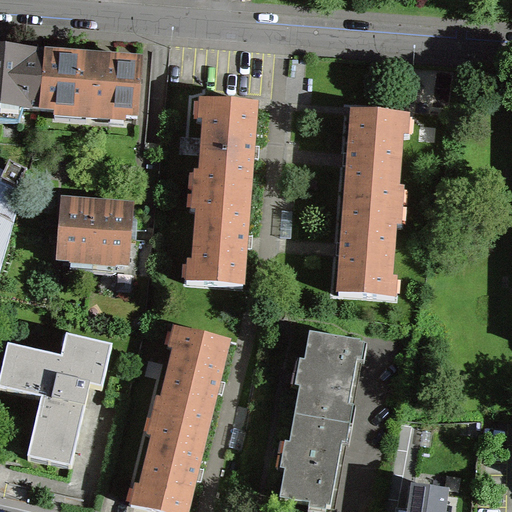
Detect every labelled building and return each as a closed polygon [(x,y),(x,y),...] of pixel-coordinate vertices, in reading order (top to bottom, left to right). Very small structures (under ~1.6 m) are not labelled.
[(39,107),(44,47),(0,44),(0,117),(20,119),(21,106),(39,107)] [(142,54),(44,47),(39,107),(55,108),(55,115),(127,120),(128,113),(138,114),(142,54)] [(254,198),(259,105),(200,102),(195,194),(254,198)] [(410,118),(351,114),(346,204),(404,207),(410,118)] [(0,273),(26,183),(0,169),(0,273)] [(254,198),(195,194),(189,285),(248,288),(254,198)] [(130,273),(135,207),(59,201),(54,267),(130,273)] [(399,301),(404,207),(346,204),(340,297),(399,301)] [(211,434),(233,343),(173,329),(152,420),(211,434)] [(356,385),(363,346),(309,337),(281,502),(335,511),(342,469),(356,385)] [(61,360),(7,348),(0,380),(0,391),(40,400),(27,460),(76,470),(91,401),(88,400),(91,388),(102,390),(111,348),(66,338),(61,360)] [(192,511),(211,434),(152,420),(131,509),(144,511),(192,511)] [(473,505),(478,465),(460,463),(456,503),(473,505)] [(447,511),(450,493),(412,487),(408,511),(447,511)]
